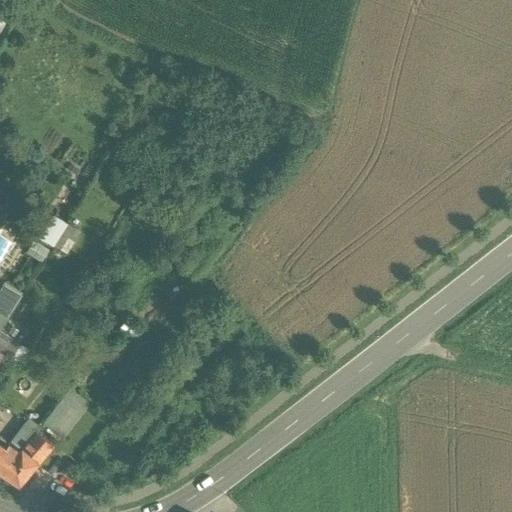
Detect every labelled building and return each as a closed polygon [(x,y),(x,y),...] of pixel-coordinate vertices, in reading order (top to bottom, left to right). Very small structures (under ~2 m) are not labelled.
[(0,18),(6,21),(10,10),(0,6),(0,18)] [(67,231),(52,221),(40,240),(55,250),(67,231)] [(49,250),(32,239),(24,251),(42,262),(49,250)] [(5,282),(0,288),(0,328),(23,294),(5,282)] [(92,347),(93,364),(122,361),(120,344),(92,347)] [(44,426),(63,440),(89,405),(69,391),(44,426)] [(53,447),(37,433),(29,443),(44,455),(53,447)] [(13,461),(0,453),(0,473),(18,486),(44,455),(29,443),(13,461)]
